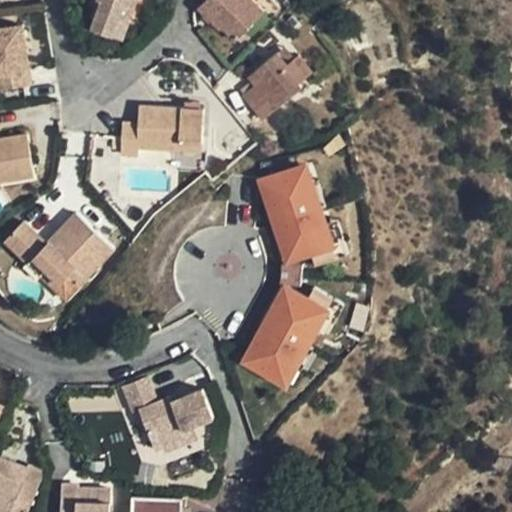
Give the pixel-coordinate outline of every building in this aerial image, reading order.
[(101,0),(91,29),(113,36),(120,17),(129,21),(136,4),(137,0),(101,0)] [(266,9),(256,0),(205,0),(199,6),(222,29),(224,26),(237,39),(245,32),(266,9)] [(0,48),(0,49),(2,63),(5,79),(40,73),(35,39),(30,40),(29,33),(34,33),(32,14),(0,18),(0,48)] [(120,17),(113,36),(122,40),(129,21),(120,17)] [(250,38),(245,32),(237,39),(243,46),(250,38)] [(289,63),(295,57),(286,45),(279,51),(289,63)] [(289,63),(279,51),(250,74),(256,83),(244,93),(264,118),(265,118),(280,105),(303,87),(300,82),(313,71),(314,69),(300,53),(295,57),(289,63)] [(320,80),(313,71),(300,82),(303,87),(306,90),(320,80)] [(140,147),(179,149),(180,141),(203,143),(204,108),(201,108),(193,107),(140,104),(139,122),(123,122),(121,154),(139,155),(140,147)] [(291,119),(280,105),(265,118),(274,129),(276,131),(291,119)] [(265,135),(274,129),(265,118),(264,118),(257,124),(265,135)] [(0,181),(34,175),(28,133),(0,138),(1,143),(0,142),(0,181)] [(180,141),(179,149),(202,150),(203,143),(180,141)] [(286,222),(318,209),(309,185),(302,167),(264,182),(277,217),(283,215),(286,222)] [(309,185),(318,209),(324,206),(330,204),(321,181),(309,185)] [(324,249),(338,244),(331,224),(324,206),(318,209),(286,222),(280,224),(291,254),(296,252),(299,259),(324,249)] [(81,239),(91,227),(76,213),(65,224),(81,239)] [(277,217),(280,224),(286,222),(283,215),(277,217)] [(260,326),(266,330),(269,324),(287,298),(291,291),(294,286),(295,286),(298,267),(296,266),(294,261),(291,254),(280,224),(277,217),(271,220),(288,263),(286,287),(260,326)] [(343,219),(331,224),(338,244),(324,249),(328,258),(354,249),(343,219)] [(71,273),(81,284),(115,248),(91,227),(81,239),(65,224),(54,236),(61,243),(56,248),(49,241),(47,243),(25,222),(7,240),(29,262),(34,257),(61,282),(71,273)] [(54,236),(49,241),(56,248),(61,243),(54,236)] [(34,257),(29,262),(56,287),(61,282),(34,257)] [(309,268),(298,267),(295,286),(307,288),(309,268)] [(68,298),(81,284),(71,273),(61,282),(56,287),(68,298)] [(291,300),(295,294),(291,291),(287,298),(291,300)] [(309,351),(319,334),(331,317),(315,306),(295,294),(291,300),(287,298),(269,324),(274,327),(304,347),(309,351)] [(349,313),(322,296),(315,306),(331,317),(319,334),(330,342),(349,313)] [(290,368),(304,347),(274,327),(270,333),(266,330),(245,362),(280,384),(290,368)] [(315,354),(309,351),(304,347),(290,368),(301,375),(315,354)] [(126,396),(152,386),(148,376),(123,387),(126,396)] [(158,401),(152,386),(126,396),(132,411),(140,408),(156,450),(163,447),(187,438),(183,430),(194,425),(214,417),(203,389),(173,400),(171,396),(158,401)] [(200,439),(194,425),(183,430),(187,438),(189,444),(200,439)] [(166,453),(189,444),(187,438),(163,447),(166,453)] [(0,457),(0,511),(27,511),(44,472),(27,466),(26,468),(22,479),(8,474),(12,463),(0,457)] [(22,479),(26,468),(12,463),(8,474),(22,479)] [(109,511),(110,490),(94,489),(94,502),(79,501),(79,489),(79,485),(62,485),(61,511),(109,511)] [(94,502),(94,489),(79,489),(79,501),(94,502)]
